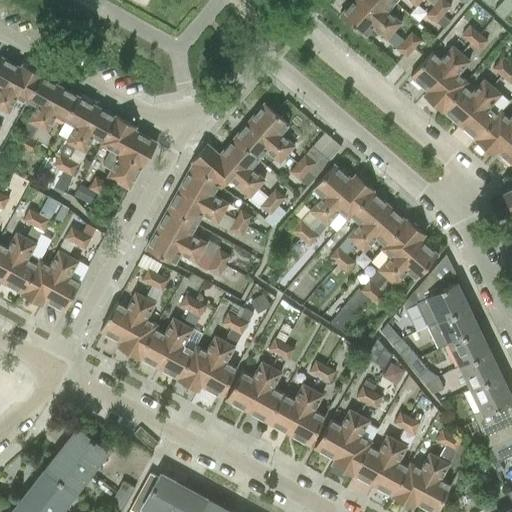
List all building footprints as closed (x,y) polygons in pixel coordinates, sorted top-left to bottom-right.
[(392,32),(355,0),(352,0),(339,16),(364,38),(372,29),(385,40),(392,32)] [(389,0),(355,0),(392,32),(400,23),(387,12),(394,4),(389,0)] [(444,0),(438,0),(432,6),(443,16),(452,6),(444,0)] [(511,0),(503,0),(493,11),(502,19),(511,7),(511,0)] [(432,6),(425,15),(436,24),(443,16),(432,6)] [(460,35),(470,43),(479,32),(470,24),(460,35)] [(392,32),(385,40),(406,58),(413,50),(402,41),(392,32)] [(410,32),(402,41),(413,50),(420,41),(410,32)] [(479,32),(470,43),(479,51),(488,40),(479,32)] [(422,96),(423,96),(461,52),(452,45),(441,58),(432,50),(409,77),(426,91),(422,96)] [(423,96),(440,111),(467,80),(459,74),(471,61),(461,52),(423,96)] [(0,106),(23,65),(22,65),(20,68),(1,57),(0,59),(0,106)] [(492,68),(501,76),(510,65),(501,57),(492,68)] [(16,99),(26,105),(28,101),(41,77),(42,76),(23,65),(0,106),(0,109),(8,114),(16,99)] [(511,66),(510,65),(501,76),(510,84),(511,81),(511,66)] [(27,121),(38,128),(61,88),(41,77),(28,101),(26,105),(27,105),(28,102),(35,106),(27,121)] [(442,111),(459,125),(492,86),(483,78),(472,91),(465,85),(469,82),(467,80),(440,111),(441,112),(442,111)] [(474,141),(475,141),(502,110),(500,109),(497,113),(490,107),(501,94),(492,86),(459,125),(475,140),(474,141)] [(55,117),(66,123),(80,98),(61,88),(38,128),(47,132),(55,117)] [(66,142),(77,149),(99,109),(80,98),(66,123),(73,127),(65,142),(66,142)] [(263,103),(248,120),(287,153),(293,146),(280,134),(288,125),(263,103)] [(99,145),(103,147),(119,118),(116,117),(115,118),(99,109),(77,149),(85,153),(93,138),(100,142),(99,145)] [(475,141),(492,156),(496,152),(511,133),(511,115),(510,118),(502,110),(475,141)] [(106,176),(111,179),(137,132),(133,131),(135,127),(119,118),(103,147),(109,151),(101,165),(110,169),(106,176)] [(248,120),(233,137),(259,160),(266,152),(278,163),(287,153),(248,120)] [(20,134),(14,144),(17,146),(18,146),(26,151),(32,140),(38,128),(27,121),(20,134)] [(137,132),(111,179),(129,189),(142,167),(143,168),(156,143),(137,132)] [(323,132),(297,162),(307,171),(314,177),(340,147),(323,132)] [(511,133),(496,152),(511,165),(511,133)] [(207,144),(206,145),(257,189),(265,179),(252,168),(259,160),(233,137),(218,154),(207,144)] [(32,140),(26,151),(33,155),(39,145),(32,140)] [(58,154),(52,166),(64,172),(71,161),(77,149),(66,142),(59,155),(58,154)] [(193,163),(188,171),(216,185),(218,187),(221,189),(222,187),(228,179),(236,186),(249,198),(257,189),(257,188),(218,155),(206,145),(191,162),(193,163)] [(71,161),(64,172),(72,176),(78,165),(71,161)] [(297,162),(289,172),(299,180),(307,171),(297,162)] [(309,210),(318,218),(351,179),(334,164),(312,190),(320,197),(309,210)] [(188,171),(178,189),(223,214),(229,203),(214,194),(218,187),(216,185),(188,171)] [(352,179),(318,218),(328,226),(335,232),(346,220),(349,217),(373,190),(355,175),(352,179)] [(94,178),(89,189),(98,194),(104,183),(102,182),(94,178)] [(505,193),(501,194),(511,214),(511,213),(511,188),(506,192),(505,193)] [(178,189),(167,209),(197,225),(202,215),(218,223),(223,214),(178,189)] [(274,189),(267,197),(276,205),(284,197),(274,189)] [(347,236),(356,244),(389,206),(372,191),(373,190),(349,217),(357,224),(347,236)] [(32,227),(26,237),(37,243),(43,233),(41,232),(45,225),(46,223),(57,202),(48,197),(38,215),(33,226),(32,227)] [(267,197),(259,206),(268,214),(264,219),(272,226),(284,212),(276,205),(267,197)] [(389,206),(356,244),(363,250),(374,237),(384,246),(406,220),(403,217),(389,206)] [(167,209),(156,229),(201,253),(207,242),(192,233),(197,225),(167,209)] [(240,209),(234,220),(246,226),(252,215),(240,209)] [(28,210),(22,220),(33,226),(38,215),(28,210)] [(378,269),(387,277),(420,239),(424,234),(407,219),(406,220),(384,246),(381,250),(389,257),(378,269)] [(246,226),(234,220),(228,229),(241,236),(246,226)] [(300,221),(291,231),(300,239),(309,229),(300,221)] [(65,238),(75,243),(81,232),(71,227),(65,238)] [(201,253),(156,229),(145,248),(175,265),(180,255),(195,263),(201,253)] [(309,229),(300,239),(308,246),(317,236),(309,229)] [(0,281),(2,282),(26,237),(15,231),(7,246),(0,242),(0,281)] [(81,232),(75,243),(85,249),(91,237),(81,232)] [(20,294),(21,294),(40,258),(39,258),(37,262),(29,258),(37,243),(26,237),(2,282),(21,293),(20,294)] [(420,239),(387,277),(396,285),(407,273),(415,280),(438,254),(420,239)] [(337,247),(328,257),(338,265),(346,255),(337,247)] [(218,248),(212,260),(224,266),(231,255),(218,248)] [(41,305),(44,300),(68,256),(58,250),(50,264),(40,258),(21,294),(41,305)] [(201,253),(195,263),(207,269),(219,276),(224,266),(212,260),(201,253)] [(346,255),(338,265),(345,271),(353,261),(346,255)] [(68,256),(44,300),(64,311),(80,282),(70,276),(78,261),(68,256)] [(147,269),(141,281),(151,286),(157,276),(158,274),(147,269)] [(358,289),(329,323),(340,330),(368,298),(369,298),(378,288),(387,277),(378,269),(360,290),(358,289)] [(417,304),(427,325),(468,306),(457,283),(446,288),(430,272),(407,299),(410,307),(417,304)] [(157,276),(151,286),(161,292),(167,280),(158,274),(157,276)] [(378,288),(369,298),(378,306),(387,295),(378,288)] [(116,302),(100,331),(116,339),(120,342),(121,342),(145,298),(145,297),(135,292),(127,307),(116,302)] [(185,294),(178,306),(189,311),(195,300),(185,294)] [(121,342),(118,348),(137,358),(155,327),(157,323),(148,318),(155,303),(145,297),(145,298),(121,342)] [(195,300),(189,311),(199,317),(205,305),(195,300)] [(438,348),(447,344),(479,329),(468,306),(427,325),(438,348)] [(237,318),(231,330),(241,336),(249,321),(252,315),(242,309),(237,318)] [(227,312),(221,324),(231,330),(237,318),(227,312)] [(139,357),(158,368),(183,322),(172,316),(164,332),(156,327),(158,323),(157,323),(137,358),(138,359),(139,357)] [(176,380),(177,380),(197,344),(195,344),(193,347),(185,343),(194,328),(183,322),(158,368),(177,378),(176,380)] [(447,344),(458,366),(489,351),(479,329),(447,344)] [(177,380),(197,391),(200,386),(225,340),(214,334),(206,349),(197,344),(177,380)] [(274,338),(267,350),(277,355),(283,343),(274,338)] [(393,343),(392,344),(409,365),(411,364),(413,362),(417,359),(401,339),(393,343)] [(225,340),(200,386),(220,397),(236,368),(226,363),(235,346),(225,340)] [(377,340),(367,358),(383,368),(389,355),(377,340)] [(283,343),(277,355),(288,361),(294,349),(283,343)] [(458,366),(469,389),(500,374),(489,351),(458,366)] [(411,364),(409,365),(419,376),(420,375),(422,374),(427,370),(417,359),(413,362),(411,364)] [(225,400),(246,411),(271,365),(261,360),(252,377),(241,371),(225,400)] [(309,372),(318,377),(324,366),(315,361),(309,372)] [(390,363),(381,377),(396,385),(404,371),(390,363)] [(246,411),(267,422),(283,392),(275,387),(283,372),(271,365),(246,411)] [(324,366),(318,377),(328,382),(334,371),(324,366)] [(472,413),(485,441),(511,428),(511,410),(511,408),(508,409),(505,402),(511,399),(511,398),(511,399),(500,374),(469,389),(479,410),(472,413)] [(437,377),(424,383),(433,394),(443,390),(437,377)] [(267,422),(287,434),(312,388),(302,382),(293,397),(283,392),(267,422)] [(362,385),(355,397),(365,402),(372,390),(362,385)] [(312,388),(287,434),(308,445),(318,427),(325,415),(315,409),(314,409),(322,394),(312,388)] [(372,390),(365,402),(375,408),(382,396),(372,390)] [(324,429),(314,447),(327,454),(334,458),(359,414),(348,408),(340,423),(331,418),(330,417),(324,429)] [(395,418),(393,423),(402,428),(405,424),(406,422),(408,418),(408,417),(409,416),(399,411),(399,412),(395,418)] [(334,458),(331,463),(351,474),(352,473),(368,444),(369,441),(370,439),(376,429),(367,424),(369,419),(359,414),(334,458)] [(405,424),(402,428),(412,433),(414,429),(418,422),(418,421),(409,416),(408,417),(408,418),(406,422),(405,424)] [(511,428),(485,441),(489,449),(500,444),(501,446),(511,440),(511,428)] [(75,429),(59,450),(89,473),(105,452),(75,429)] [(446,446),(452,435),(442,430),(436,441),(446,446)] [(368,444),(352,473),(353,473),(356,475),(372,484),(396,440),(386,434),(377,449),(371,445),(370,444),(368,444)] [(446,446),(439,457),(411,507),(411,508),(414,502),(432,511),(434,511),(450,483),(441,478),(450,463),(456,451),(462,441),(452,435),(446,446)] [(396,440),(372,484),(392,495),(408,465),(399,460),(407,445),(396,440)] [(511,453),(511,440),(501,446),(500,444),(489,449),(495,461),(511,453)] [(59,450),(43,470),(73,493),(89,473),(59,450)] [(391,496),(411,507),(439,457),(428,451),(419,467),(410,462),(408,465),(392,495),(391,496)] [(43,470),(27,491),(54,511),(57,511),(73,493),(43,470)] [(148,472),(128,509),(134,511),(168,511),(183,486),(159,474),(157,477),(148,472)] [(121,482),(115,494),(127,500),(133,488),(121,482)] [(168,511),(198,511),(206,499),(183,486),(168,511)] [(54,511),(27,491),(11,511),(54,511)] [(127,500),(115,494),(109,504),(121,511),(127,500)] [(198,511),(228,511),(229,511),(206,499),(198,511)]
